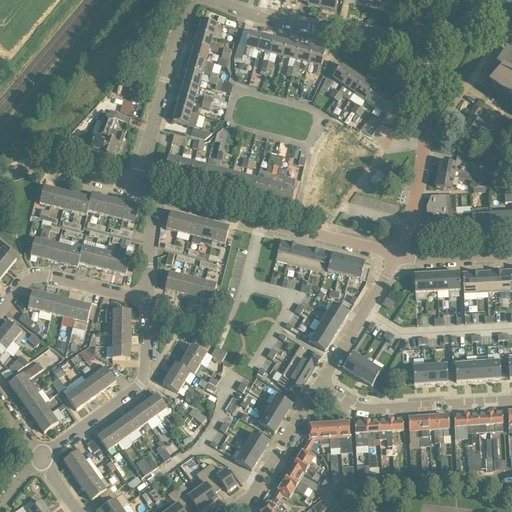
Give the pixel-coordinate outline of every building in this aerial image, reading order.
[(321,9),(323,0),(308,0),(307,6),(321,9)] [(337,3),(337,0),(323,0),(321,9),(334,13),(337,3)] [(219,18),(217,24),(223,26),(225,20),(219,18)] [(198,34),(213,38),(216,26),(201,21),(198,34)] [(245,48),(238,46),(234,59),(242,61),(243,57),(248,58),(250,51),(258,53),(258,52),(262,37),(248,33),(245,48)] [(213,38),(198,34),(194,47),(209,51),(216,53),(219,46),(211,44),(213,38)] [(261,70),(266,71),(268,63),(270,55),(274,40),(262,37),(258,52),(265,54),(261,70)] [(274,40),(270,55),(283,59),(287,43),(274,40)] [(287,43),(283,59),(295,62),(299,46),(287,43)] [(299,46),(295,62),(308,65),(312,50),(299,46)] [(205,64),(209,51),(194,47),(190,60),(205,64)] [(313,75),(319,76),(321,68),(325,53),(312,50),(308,65),(315,67),(313,75)] [(507,50),(501,59),(483,83),(506,99),(506,100),(508,102),(508,101),(511,103),(511,58),(511,57),(511,55),(511,53),(511,52),(509,51),(507,50)] [(230,57),(222,55),(221,60),(219,59),(217,67),(227,69),(230,57)] [(210,79),(218,81),(220,73),(212,71),(204,68),(205,64),(190,60),(187,72),(202,76),(210,79)] [(332,79),(343,87),(352,74),(341,67),(332,79)] [(198,89),(202,76),(187,72),(183,85),(198,89)] [(354,95),(363,82),(352,74),(343,87),(354,95)] [(229,84),(227,84),(218,81),(210,79),(208,84),(216,86),(215,90),(231,95),(233,87),(229,84)] [(332,83),(326,80),(318,95),(321,96),(324,90),(327,92),(332,83)] [(365,102),(374,89),(363,82),(354,95),(365,102)] [(195,102),(198,89),(183,85),(180,97),(195,102)] [(374,89),(365,102),(376,110),(385,97),(374,89)] [(329,98),(334,101),(339,94),(334,91),(329,98)] [(334,101),(338,104),(343,97),(339,94),(334,101)] [(191,114),(195,102),(180,97),(176,110),(191,114)] [(381,114),(377,120),(382,124),(395,104),(385,97),(376,110),(381,114)] [(211,106),(222,109),(224,104),(213,100),(212,101),(204,98),(203,104),(211,106)] [(120,112),(130,115),(133,104),(123,101),(120,112)] [(476,122),(482,114),(484,115),(488,109),(478,103),(474,108),(468,117),(468,116),(465,120),(468,123),(458,138),(468,145),(482,126),(476,122)] [(355,116),(360,109),(355,105),(350,112),(352,113),(355,116)] [(360,109),(355,116),(360,119),(365,112),(360,109)] [(199,116),(191,114),(176,110),(172,123),(195,129),(199,116)] [(114,120),(116,114),(110,111),(107,117),(104,123),(98,138),(95,137),(89,153),(101,157),(106,141),(110,131),(112,126),(121,130),(123,125),(113,121),(114,120)] [(355,116),(352,113),(344,124),(348,126),(349,124),(355,116)] [(116,114),(114,120),(129,126),(131,119),(116,114)] [(365,125),(361,131),(371,138),(375,133),(365,125)] [(204,142),(212,135),(193,130),(191,138),(204,142)] [(213,161),(208,160),(206,168),(202,183),(215,186),(219,171),(222,163),(224,155),(230,132),(222,130),(216,135),(214,143),(220,145),(215,161),(213,161)] [(110,131),(106,141),(101,157),(108,159),(108,158),(113,160),(116,151),(119,152),(125,136),(117,133),(110,131)] [(374,149),(354,134),(307,202),(324,214),(330,205),(333,208),(338,200),(335,198),(342,188),(345,191),(354,177),(351,175),(358,165),(361,168),(374,149)] [(187,140),(174,136),(172,145),(184,148),(187,140)] [(264,182),(258,181),(253,196),(266,199),(274,169),(277,157),(271,156),(266,174),(264,182)] [(282,187),(284,180),(285,178),(278,177),(283,158),(277,157),(274,169),(266,199),(279,202),(283,187),(282,187)] [(177,176),(181,161),(168,158),(166,168),(164,168),(163,172),(165,172),(164,173),(177,176)] [(202,183),(206,168),(205,167),(207,161),(195,158),(194,164),(190,180),(202,183)] [(190,180),(194,164),(188,163),(181,161),(177,176),(190,180)] [(438,176),(454,179),(472,182),(474,179),(484,185),(487,180),(474,172),(471,177),(466,173),(454,171),(455,166),(440,163),(438,176)] [(232,174),(219,171),(215,186),(228,189),(232,174)] [(245,177),(232,174),(228,189),(241,193),(245,177)] [(453,186),(454,179),(438,176),(435,189),(450,192),(451,186),(453,186)] [(253,196),(258,181),(245,177),(241,193),(253,196)] [(487,181),(487,180),(484,185),(474,179),(472,182),(469,187),(473,189),(473,195),(488,194),(487,181)] [(297,183),(284,180),(282,187),(283,187),(279,202),(291,206),(297,183)] [(511,185),(504,186),(505,205),(511,205),(511,214),(489,216),(490,236),(511,234),(511,185)] [(51,208),(55,191),(44,188),(39,205),(51,208)] [(55,191),(51,208),(63,211),(67,194),(55,191)] [(67,194),(63,211),(75,214),(79,197),(67,194)] [(88,213),(99,216),(104,199),(92,196),(91,200),(87,213),(88,213)] [(446,200),(447,200),(448,238),(472,237),(471,217),(471,215),(456,216),(455,196),(446,197),(446,200)] [(87,217),(88,213),(87,213),(91,200),(79,197),(75,214),(87,217)] [(448,238),(447,200),(446,200),(446,197),(431,198),(426,209),(427,225),(426,225),(427,239),(448,238)] [(99,216),(111,219),(115,202),(104,199),(99,216)] [(111,219),(123,222),(127,205),(115,202),(111,219)] [(139,208),(127,205),(123,222),(135,225),(139,208)] [(47,224),(49,219),(50,213),(41,211),(40,217),(39,222),(47,224)] [(176,241),(177,234),(182,217),(170,214),(166,231),(167,231),(166,238),(176,241)] [(472,237),(490,236),(489,216),(471,217),(472,237)] [(194,220),(182,217),(177,234),(189,237),(194,220)] [(199,246),(200,245),(201,240),(205,223),(194,220),(189,237),(193,238),(191,244),(199,246)] [(201,240),(200,245),(211,247),(212,243),(213,243),(217,226),(205,223),(201,240)] [(41,230),(42,231),(39,242),(34,241),(30,257),(42,260),(47,244),(49,233),(51,228),(42,226),(41,230)] [(229,229),(217,226),(213,243),(225,246),(229,229)] [(119,237),(131,240),(133,233),(121,230),(120,232),(119,237)] [(139,246),(130,244),(122,241),(121,246),(118,257),(113,274),(125,277),(130,260),(124,258),(127,248),(129,248),(130,246),(136,247),(135,249),(138,249),(139,246)] [(287,266),(293,245),(281,242),(276,263),(287,266)] [(54,263),(58,247),(47,244),(42,260),(54,263)] [(299,269),(304,248),(293,245),(287,266),(299,269)] [(65,266),(70,250),(58,247),(54,263),(65,266)] [(95,251),(83,248),(81,253),(78,265),(79,265),(90,268),(95,251)] [(310,272),(316,251),(304,248),(299,269),(310,272)] [(2,250),(0,252),(0,263),(8,271),(16,261),(2,250)] [(81,253),(70,250),(65,266),(78,269),(79,265),(78,265),(81,253)] [(95,251),(90,268),(102,271),(106,254),(95,251)] [(322,275),(327,254),(316,251),(310,272),(322,275)] [(102,271),(113,274),(118,257),(106,254),(102,271)] [(175,256),(168,254),(166,265),(172,267),(175,256)] [(339,276),(343,258),(332,255),(328,273),(339,276)] [(349,278),(354,261),(343,258),(339,276),(349,278)] [(360,281),(364,265),(365,264),(354,261),(349,278),(360,281)] [(0,263),(0,279),(1,280),(8,271),(0,263)] [(499,294),(498,272),(486,273),(488,294),(499,294)] [(511,293),(511,272),(498,272),(499,294),(511,293)] [(488,294),(486,273),(475,274),(476,295),(488,294)] [(165,292),(176,295),(181,277),(169,274),(165,292)] [(459,292),(459,274),(447,275),(448,293),(459,292)] [(476,295),(475,274),(462,274),(464,296),(476,295)] [(437,293),(436,275),(425,276),(426,294),(437,293)] [(448,293),(447,275),(436,275),(437,293),(448,293)] [(426,294),(425,276),(414,277),(415,295),(416,295),(426,294)] [(193,280),(181,277),(176,295),(188,298),(193,280)] [(204,283),(193,280),(188,298),(200,301),(204,283)] [(216,286),(204,283),(200,301),(212,304),(216,286)] [(28,310),(39,313),(44,296),(32,293),(28,310)] [(56,299),(44,296),(39,313),(51,316),(56,299)] [(67,302),(56,299),(51,316),(63,319),(67,302)] [(391,311),(394,305),(387,300),(383,306),(391,311)] [(63,319),(74,322),(75,322),(79,305),(67,302),(63,319)] [(79,305),(75,322),(74,322),(72,330),(85,333),(91,308),(79,305)] [(342,325),(348,315),(333,305),(327,315),(342,325)] [(131,312),(113,312),(105,312),(105,324),(113,324),(130,324),(131,312)] [(336,334),(342,325),(327,315),(321,325),(336,334)] [(36,326),(23,316),(19,321),(34,334),(36,326)] [(0,332),(13,344),(17,347),(25,337),(21,334),(8,323),(0,332)] [(130,324),(113,324),(112,336),(130,337),(130,324)] [(331,343),(336,334),(321,325),(315,334),(331,343)] [(0,332),(0,348),(6,353),(13,344),(0,332)] [(325,353),(331,343),(315,334),(309,344),(325,353)] [(40,343),(32,336),(27,342),(36,348),(40,343)] [(130,337),(112,336),(112,349),(130,349),(130,337)] [(201,366),(207,355),(191,346),(185,357),(201,366)] [(321,360),(300,347),(295,356),(315,369),(321,360)] [(89,348),(85,352),(95,357),(95,348),(89,348)] [(227,355),(215,348),(210,358),(221,364),(227,355)] [(130,349),(112,349),(112,361),(130,361),(130,349)] [(86,364),(95,357),(85,352),(80,355),(86,364)] [(352,376),(362,361),(352,355),(343,370),(352,376)] [(315,369),(295,356),(289,366),(309,378),(315,369)] [(70,361),(75,368),(81,363),(77,357),(70,361)] [(201,366),(185,357),(179,367),(195,376),(201,366)] [(17,362),(24,368),(29,365),(20,358),(17,362)] [(414,360),(415,368),(424,368),(423,360),(414,360)] [(44,361),(38,364),(8,386),(15,396),(30,385),(28,382),(43,371),(43,370),(48,367),(44,361)] [(362,382),(371,367),(362,361),(352,376),(362,382)] [(17,362),(9,371),(14,376),(24,368),(17,362)] [(501,381),(499,363),(488,364),(489,382),(501,381)] [(169,375),(184,384),(190,374),(194,377),(195,376),(179,367),(175,364),(169,375)] [(478,382),(477,364),(466,365),(467,383),(478,382)] [(489,382),(488,364),(477,364),(478,382),(489,382)] [(95,376),(106,391),(116,384),(105,369),(104,370),(99,365),(91,371),(95,376)] [(467,383),(466,365),(455,366),(456,384),(467,383)] [(309,378),(289,366),(283,376),(303,388),(309,378)] [(373,384),(381,372),(371,367),(362,382),(371,388),(373,384)] [(436,385),(435,367),(424,368),(425,386),(436,385)] [(448,385),(446,367),(435,367),(436,385),(448,385)] [(425,386),(424,368),(413,369),(414,387),(425,386)] [(63,376),(58,369),(54,373),(58,379),(63,376)] [(273,380),(278,383),(281,377),(276,374),(273,380)] [(178,395),(184,384),(169,375),(163,386),(178,395)] [(95,376),(85,383),(96,398),(106,391),(95,376)] [(303,388),(283,376),(277,385),(297,398),(298,396),(303,388)] [(215,389),(218,383),(211,378),(207,385),(215,389)] [(52,385),(59,395),(66,390),(58,380),(52,385)] [(204,390),(207,385),(201,381),(198,386),(204,390)] [(85,383),(76,390),(86,405),(96,398),(85,383)] [(37,395),(30,385),(15,396),(23,406),(37,395)] [(215,389),(207,385),(204,390),(203,390),(208,393),(213,396),(216,390),(215,389)] [(86,405),(76,390),(66,398),(76,412),(86,405)] [(191,395),(191,396),(198,401),(201,397),(193,392),(191,395)] [(30,415),(44,405),(37,395),(23,406),(30,415)] [(147,403),(157,418),(167,411),(157,396),(147,403)] [(292,407),(277,397),(271,407),(286,416),(292,407)] [(147,425),(157,418),(147,403),(137,410),(147,425)] [(37,425),(51,415),(44,405),(30,415),(37,425)] [(286,416),(271,407),(265,416),(280,426),(286,416)] [(137,432),(147,425),(137,410),(127,417),(137,432)] [(190,421),(198,429),(206,420),(194,410),(188,416),(192,419),(190,421)] [(478,415),(478,428),(479,435),(491,434),(489,414),(478,415)] [(502,414),(489,414),(491,434),(502,433),(502,426),(502,414)] [(58,425),(51,415),(37,425),(44,435),(58,425)] [(479,435),(478,428),(478,415),(466,416),(467,436),(467,441),(468,448),(472,447),(472,436),(479,435)] [(280,426),(265,416),(259,426),(274,435),(280,426)] [(466,416),(454,417),(455,435),(455,442),(467,441),(467,436),(466,416)] [(127,439),(137,432),(127,417),(117,424),(127,439)] [(444,445),(443,445),(443,438),(449,438),(448,431),(448,417),(438,418),(439,439),(439,445),(440,457),(441,471),(447,471),(446,457),(445,457),(444,445)] [(430,448),(429,432),(428,418),(418,419),(420,445),(420,449),(430,448)] [(438,418),(428,418),(429,432),(434,432),(435,445),(439,445),(439,439),(438,418)] [(408,420),(410,445),(420,445),(418,419),(408,420)] [(391,441),(392,446),(397,446),(396,440),(396,433),(403,432),(402,420),(390,421),(391,441)] [(392,448),(392,446),(391,441),(390,421),(378,422),(380,442),(387,441),(387,449),(392,448)] [(366,422),(354,423),(356,449),(368,448),(368,442),(366,422)] [(372,442),(380,442),(378,422),(366,422),(368,442),(368,448),(373,447),(372,442)] [(118,446),(127,439),(117,424),(107,431),(118,446)] [(329,445),(330,451),(340,451),(339,439),(338,424),(328,425),(329,445)] [(349,439),(349,424),(338,424),(339,439),(340,451),(340,456),(352,455),(351,439),(349,439)] [(318,426),(319,441),(319,446),(329,445),(328,425),(318,426)] [(305,448),(309,451),(310,450),(315,441),(319,441),(318,426),(308,426),(309,441),(305,448)] [(108,453),(116,447),(118,450),(120,449),(118,446),(107,431),(97,439),(108,453)] [(269,444),(254,434),(253,436),(248,444),(263,453),(268,445),(269,444)] [(11,445),(12,444),(17,441),(13,435),(7,440),(11,445)] [(99,451),(93,442),(87,446),(93,455),(99,451)] [(165,450),(159,443),(157,445),(159,448),(156,451),(165,464),(170,460),(164,451),(165,450)] [(263,453),(248,444),(242,453),(257,463),(263,453)] [(310,450),(309,451),(305,448),(297,460),(315,471),(317,467),(311,464),(315,458),(313,457),(314,456),(312,454),(312,455),(310,454),(311,451),(310,450)] [(71,473),(85,462),(78,453),(63,463),(71,473)] [(257,463),(242,453),(236,463),(251,473),(257,463)] [(149,456),(142,461),(151,473),(157,469),(149,456)] [(480,456),(468,456),(469,474),(481,473),(481,471),(480,456)] [(78,483),(92,472),(96,469),(89,460),(85,462),(71,473),(78,483)] [(292,469),(304,476),(307,471),(313,475),(321,480),(323,476),(315,471),(297,460),(292,469)] [(145,478),(151,473),(142,461),(136,465),(145,478)] [(504,462),(498,462),(494,463),(494,472),(505,472),(504,462)] [(106,466),(111,473),(116,470),(111,463),(106,466)] [(227,494),(237,487),(226,471),(219,476),(212,466),(204,471),(219,492),(223,489),(227,494)] [(357,468),(357,479),(370,478),(369,475),(369,470),(369,467),(357,468)] [(354,484),(354,478),(353,468),(342,469),(343,484),(353,484),(354,484)] [(96,469),(92,472),(78,483),(85,493),(99,482),(103,479),(96,469)] [(217,501),(214,496),(219,492),(204,471),(196,477),(203,487),(197,492),(208,507),(217,501)] [(303,497),(308,489),(299,483),(300,483),(288,475),(282,484),(294,491),(294,492),(303,497)] [(140,484),(136,479),(127,485),(131,491),(140,484)] [(103,502),(113,494),(116,492),(113,488),(110,490),(106,492),(99,482),(85,493),(92,503),(99,497),(103,502)] [(294,491),(282,484),(275,497),(281,501),(284,503),(286,501),(287,500),(289,501),(294,492),(294,491)] [(190,511),(195,509),(197,511),(201,511),(208,507),(197,492),(191,496),(183,486),(176,491),(190,511)] [(161,501),(154,491),(149,495),(156,504),(161,501)] [(190,511),(176,491),(168,497),(175,507),(169,511),(168,511),(190,511)] [(117,499),(113,495),(113,494),(103,502),(106,507),(99,511),(118,511),(121,510),(115,501),(117,499)] [(271,503),(262,510),(259,511),(276,511),(278,511),(286,504),(284,503),(281,501),(275,497),(271,503)] [(323,511),(328,508),(322,501),(313,509),(315,511),(323,511)] [(47,511),(41,503),(35,508),(31,503),(18,511),(47,511)]
